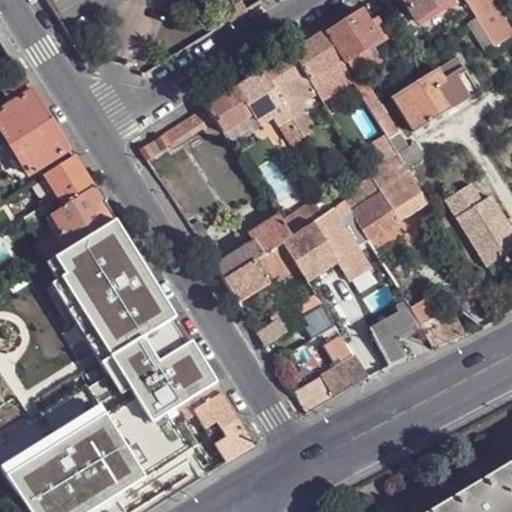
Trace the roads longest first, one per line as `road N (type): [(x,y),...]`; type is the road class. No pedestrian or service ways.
road 1 (residential): [(97,136),(302,466)]
road 2 (residential): [(320,0),(97,136)]
road 3 (secondary): [(302,466),(511,357)]
road 4 (residential): [(11,0),(97,136)]
